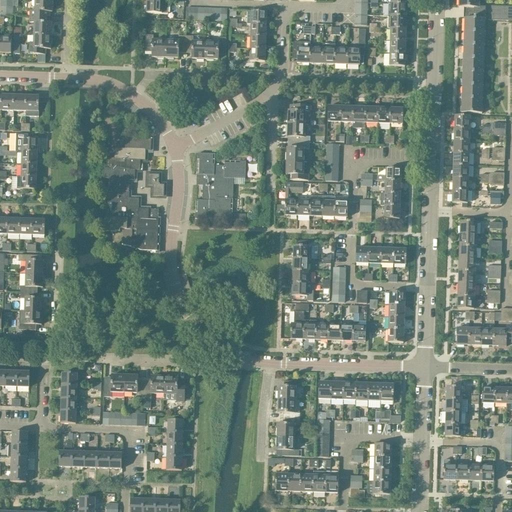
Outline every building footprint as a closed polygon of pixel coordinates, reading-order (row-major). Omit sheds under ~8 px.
[(53,1),(52,0),(34,0),(34,11),(30,11),(30,18),(47,18),(47,12),(52,12),(52,7),(53,7),(53,1)] [(467,19),(465,19),(462,114),(479,114),(482,19),(485,19),(485,20),(511,20),(511,6),(485,6),(485,8),(479,8),(479,9),(476,9),(476,0),(459,0),(459,8),(467,8),(467,19)] [(147,1),(146,13),(162,14),(168,14),(168,2),(162,2),(147,1)] [(406,18),(406,5),(388,4),(388,17),(406,18)] [(0,15),(12,16),(12,7),(0,7),(0,14),(0,15)] [(247,12),(246,25),(251,25),(266,25),(266,13),(252,12),(247,12)] [(406,30),(406,18),(388,17),(388,29),(406,30)] [(47,23),(47,18),(30,18),(29,23),(34,23),(34,36),(51,37),(51,35),(52,35),(53,28),(52,28),(52,23),(47,23)] [(265,38),(266,25),(251,25),(251,37),(265,38)] [(405,43),(406,30),(388,29),(390,30),(390,42),(405,43)] [(46,55),(46,49),(51,49),(51,45),(52,45),(52,38),(51,38),(51,37),(34,36),(34,43),(29,43),(28,54),(46,55)] [(165,58),(166,41),(153,41),(153,36),(146,36),(145,52),(152,52),(151,57),(156,57),(156,58),(163,58),(165,58)] [(186,53),(186,37),(178,37),(178,41),(166,41),(165,58),(166,58),(166,59),(173,59),(173,58),(178,58),(178,53),(186,53)] [(205,59),(206,42),(193,42),(193,37),(186,37),(186,53),(192,53),(191,59),(196,59),(196,60),(203,60),(203,59),(205,59)] [(265,50),(265,38),(251,37),(250,50),(265,50)] [(0,38),(0,53),(11,54),(11,39),(0,38)] [(225,55),(226,38),(218,38),(218,43),(206,42),(205,59),(206,59),(206,60),(213,60),(213,59),(218,60),(218,54),(225,55)] [(292,60),(297,60),(297,63),(310,64),(310,49),(310,43),(294,42),(293,44),(292,60)] [(405,55),(405,43),(390,42),(390,54),(405,55)] [(322,64),(323,44),(322,44),(322,49),(310,49),(310,64),(322,64)] [(335,50),(335,45),(323,44),(322,64),(335,65),(335,50)] [(264,62),(265,50),(250,50),(250,62),(264,62)] [(347,65),(347,50),(335,50),(335,65),(347,65)] [(347,50),(347,65),(359,65),(363,65),(364,57),(360,57),(360,51),(347,50)] [(404,67),(405,55),(390,54),(389,67),(404,67)] [(13,111),(14,96),(2,96),(1,111),(13,111)] [(26,112),(26,97),(14,96),(13,111),(26,112)] [(26,112),(25,117),(38,118),(39,112),(38,112),(39,98),(26,97),(26,112)] [(310,116),(310,106),(293,106),(293,112),(288,111),(288,116),(287,116),(287,123),(287,125),(305,125),(309,126),(309,117),(310,116)] [(340,123),(341,107),(328,107),(328,122),(340,123)] [(353,123),(353,108),(341,107),(340,123),(353,123)] [(365,123),(365,108),(353,108),(353,123),(365,123)] [(377,124),(378,108),(365,108),(365,123),(377,124)] [(390,124),(391,109),(378,108),(377,124),(390,124)] [(402,125),(403,109),(391,109),(390,124),(402,125)] [(454,129),(469,130),(470,117),(455,116),(454,129)] [(304,138),(305,125),(287,125),(287,126),(286,133),(287,133),(287,138),(292,138),(292,144),(309,144),(309,138),(304,138)] [(469,142),(469,130),(454,129),(454,142),(469,142)] [(27,135),(16,135),(16,152),(37,153),(37,141),(27,140),(27,135)] [(151,141),(151,140),(120,139),(119,149),(119,150),(145,150),(145,151),(150,151),(151,141)] [(469,154),(469,142),(454,142),(454,154),(469,154)] [(309,150),(309,144),(292,144),(292,149),(287,149),(286,153),(285,160),(286,160),(286,162),(304,163),(304,150),(309,150)] [(338,154),(338,146),(327,146),(326,153),(338,154)] [(119,150),(119,149),(114,149),(114,154),(114,159),(140,160),(140,161),(145,161),(145,151),(145,150),(119,150)] [(21,165),(36,165),(37,153),(16,152),(16,153),(22,153),(21,165)] [(114,159),(114,154),(109,154),(109,164),(108,169),(134,170),(134,171),(135,171),(140,171),(140,161),(140,160),(114,159)] [(215,155),(197,154),(197,160),(199,160),(198,175),(197,175),(203,176),(202,201),(196,201),(198,201),(197,213),(195,213),(195,219),(245,221),(245,215),(230,215),(231,200),(232,200),(233,179),(235,179),(235,177),(244,178),(244,180),(245,180),(246,162),(240,162),(240,164),(225,163),(225,162),(224,162),(224,166),(214,166),(214,165),(212,165),(213,155),(215,155)] [(468,167),(469,154),(454,154),(453,166),(468,167)] [(303,175),(304,163),(286,162),(286,163),(285,163),(285,170),(286,170),(286,175),(288,175),(288,181),(291,181),(308,181),(308,175),(303,175)] [(108,169),(109,164),(104,164),(103,179),(108,179),(108,189),(129,190),(129,181),(134,181),(135,171),(134,171),(134,170),(108,169)] [(36,177),(36,165),(21,165),(21,177),(36,177)] [(468,179),(468,167),(453,166),(453,179),(468,179)] [(400,182),(401,170),(386,169),(385,182),(400,182)] [(158,185),(159,185),(159,175),(148,175),(147,186),(153,187),(154,187),(154,186),(158,186),(158,185)] [(36,191),(36,177),(21,177),(21,178),(17,177),(17,190),(36,191)] [(467,191),(468,179),(453,179),(452,191),(467,191)] [(400,195),(400,182),(385,182),(385,194),(400,195)] [(286,184),(285,216),(297,216),(297,201),(291,201),(291,193),(298,194),(298,184),(286,184)] [(164,185),(159,185),(158,185),(158,186),(154,186),(154,187),(153,187),(153,197),(164,197),(164,185)] [(138,210),(138,209),(139,199),(129,199),(129,190),(108,189),(107,219),(127,219),(126,230),(137,230),(138,210)] [(467,204),(467,191),(452,191),(452,204),(467,204)] [(400,207),(400,195),(385,194),(384,207),(400,207)] [(310,217),(310,197),(310,202),(297,201),(297,216),(310,217)] [(322,217),(322,202),(322,197),(310,197),(310,217),(322,217)] [(322,202),(322,217),(334,218),(335,203),(335,197),(323,197),(322,202)] [(347,218),(347,203),(335,203),(334,218),(347,218)] [(399,220),(400,207),(384,207),(384,220),(399,220)] [(137,230),(126,230),(123,230),(122,246),(126,246),(131,248),(141,251),(157,251),(158,220),(158,210),(138,210),(137,230)] [(19,235),(20,220),(7,219),(7,235),(19,235)] [(127,219),(107,219),(104,219),(104,232),(120,232),(120,230),(123,230),(126,230),(127,219)] [(32,236),(32,220),(20,220),(19,235),(32,236)] [(44,236),(45,221),(32,220),(32,236),(44,236)] [(460,235),(476,235),(477,223),(460,222),(460,235)] [(476,248),(476,235),(460,235),(459,247),(476,248)] [(315,252),(315,247),(294,247),(293,259),(311,260),(311,252),(315,252)] [(475,260),(476,248),(459,247),(459,260),(475,260)] [(369,249),(356,249),(355,263),(368,264),(369,249)] [(381,264),(381,249),(369,249),(368,264),(381,264)] [(393,265),(394,250),(381,249),(381,264),(393,265)] [(394,250),(393,265),(406,265),(406,250),(394,250)] [(26,274),(43,275),(43,274),(44,274),(44,267),(43,267),(43,262),(38,262),(38,256),(18,255),(18,262),(26,262),(26,274)] [(311,260),(293,259),(293,272),(311,272),(308,272),(308,260),(311,260)] [(475,273),(475,260),(459,260),(458,272),(475,273)] [(310,284),(311,272),(293,272),(292,284),(307,284),(310,284)] [(474,285),(475,273),(458,272),(458,284),(474,285)] [(43,276),(43,275),(26,274),(25,287),(20,287),(20,293),(37,294),(37,288),(42,288),(43,283),(44,276),(43,276)] [(307,297),(307,284),(292,284),(292,296),(307,297)] [(474,298),(474,285),(458,284),(457,297),(474,298)] [(366,304),(367,292),(357,292),(356,304),(366,304)] [(37,299),(37,294),(20,293),(20,299),(25,299),(24,312),(42,312),(42,311),(43,311),(43,304),(42,304),(42,299),(37,299)] [(404,306),(405,293),(389,293),(389,306),(404,306)] [(474,310),(474,298),(457,297),(457,309),(474,310)] [(404,319),(404,306),(389,306),(389,318),(404,319)] [(42,314),(42,312),(24,312),(24,324),(19,324),(19,331),(36,331),(36,325),(41,325),(41,321),(42,321),(42,314)] [(291,324),(290,340),(303,340),(304,313),(295,312),(294,312),(293,325),(291,324)] [(304,321),(304,313),(303,340),(315,341),(316,321),(304,321)] [(403,331),(404,319),(389,318),(388,330),(403,331)] [(316,325),(316,321),(315,341),(328,341),(328,326),(316,325)] [(353,322),(353,326),(352,342),(365,342),(365,327),(358,327),(359,323),(353,322)] [(328,326),(328,341),(340,341),(340,326),(328,326)] [(340,326),(340,341),(352,342),(353,326),(340,326)] [(511,326),(506,326),(506,330),(493,330),(493,347),(506,347),(506,343),(511,343),(511,326)] [(468,346),(469,329),(456,329),(456,345),(468,346)] [(481,346),(481,330),(469,329),(468,346),(481,346)] [(403,344),(403,331),(388,330),(388,343),(403,344)] [(493,347),(493,330),(481,330),(481,346),(493,347)] [(16,388),(17,373),(4,372),(4,388),(16,388)] [(29,389),(29,373),(17,373),(16,388),(29,389)] [(76,387),(77,375),(62,374),(62,386),(76,387)] [(124,393),(125,376),(111,375),(111,381),(104,380),(103,398),(111,398),(111,393),(124,393)] [(144,399),(144,382),(138,382),(138,376),(125,376),(124,393),(136,394),(136,399),(144,399)] [(164,401),(164,377),(151,377),(151,382),(144,382),(144,399),(151,399),(151,394),(164,395),(163,401),(164,401)] [(184,402),(185,383),(177,383),(178,378),(164,377),(164,401),(176,401),(176,402),(184,402)] [(301,388),(301,382),(284,382),(284,387),(279,387),(278,392),(277,399),(278,399),(278,401),(295,401),(296,388),(301,388)] [(331,400),(331,383),(328,383),(319,383),(318,399),(331,400)] [(343,400),(344,383),(331,383),(331,400),(343,400)] [(356,401),(356,384),(344,383),(343,400),(356,401)] [(368,401),(368,384),(356,384),(356,401),(368,401)] [(380,402),(381,385),(368,384),(368,401),(380,402)] [(393,402),(393,385),(381,385),(380,402),(393,402)] [(76,399),(76,387),(62,386),(61,399),(76,399)] [(458,388),(453,387),(447,387),(446,400),(461,401),(461,388),(458,388)] [(494,404),(495,389),(482,389),(481,403),(494,404)] [(507,404),(507,390),(495,389),(494,404),(507,404)] [(76,412),(76,399),(61,399),(61,411),(76,412)] [(461,413),(461,401),(446,400),(446,412),(461,413)] [(295,413),(295,401),(278,401),(278,402),(277,402),(277,409),(278,409),(278,413),(283,414),(283,419),(300,420),(300,414),(295,413)] [(75,424),(76,412),(61,411),(61,424),(75,424)] [(460,425),(461,413),(446,412),(446,425),(460,425)] [(300,426),(300,420),(283,419),(282,425),(277,424),(277,429),(276,429),(276,436),(277,436),(277,438),(294,438),(295,425),(300,426)] [(168,433),(182,434),(183,421),(168,421),(168,433)] [(329,430),(329,421),(317,421),(317,429),(329,430)] [(460,438),(460,425),(446,425),(445,437),(460,438)] [(26,446),(27,434),(27,433),(12,433),(12,445),(26,446)] [(182,446),(182,434),(168,433),(167,446),(182,446)] [(294,451),(294,438),(277,438),(277,439),(276,439),(276,446),(277,446),(276,451),(282,451),(281,456),(298,457),(299,451),(294,451)] [(26,458),(26,446),(12,445),(11,457),(26,458)] [(391,458),(391,446),(375,445),(374,458),(391,458)] [(182,459),(182,446),(167,446),(167,458),(182,459)] [(71,467),(72,453),(59,452),(59,467),(71,467)] [(83,468),(84,453),(72,453),(71,467),(83,468)] [(96,468),(96,453),(84,453),(83,468),(96,468)] [(108,469),(109,454),(96,453),(96,468),(108,469)] [(121,469),(121,454),(109,454),(108,469),(121,469)] [(26,470),(26,458),(11,457),(11,470),(26,470)] [(181,471),(182,459),(167,458),(166,471),(181,471)] [(390,470),(391,458),(374,458),(374,470),(391,470),(390,470)] [(456,481),(457,465),(449,465),(449,460),(444,460),(443,481),(456,481)] [(468,481),(469,466),(457,465),(456,481),(468,481)] [(481,482),(482,466),(469,466),(468,481),(481,482)] [(494,467),(482,466),(481,482),(494,482),(494,467)] [(25,483),(26,470),(11,470),(11,482),(25,483)] [(391,478),(391,470),(374,470),(373,483),(390,483),(390,478),(391,478)] [(313,473),(313,477),(301,476),(300,492),(312,492),(313,473)] [(325,493),(326,473),(313,473),(312,492),(325,493)] [(337,493),(338,473),(326,473),(325,493),(337,493)] [(287,492),(288,476),(276,475),(275,491),(287,492)] [(300,492),(301,476),(288,476),(287,492),(300,492)] [(389,495),(390,483),(373,483),(373,495),(389,495)] [(79,511),(94,511),(94,499),(80,498),(79,511)] [(142,511),(143,500),(131,500),(130,500),(129,511),(142,511)] [(154,511),(155,501),(143,500),(142,511),(154,511)] [(167,511),(168,501),(155,501),(154,511),(167,511)] [(180,511),(180,502),(168,501),(167,511),(180,511)]
